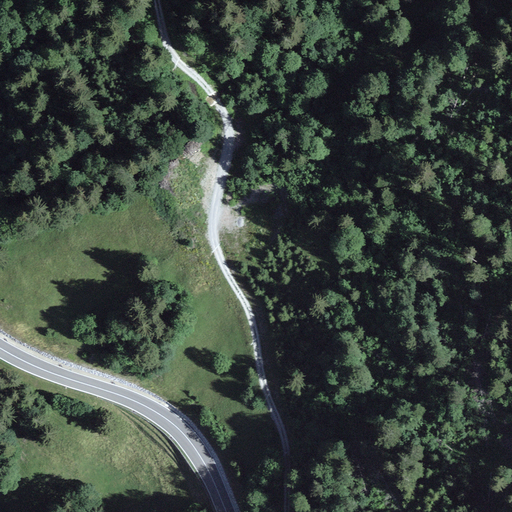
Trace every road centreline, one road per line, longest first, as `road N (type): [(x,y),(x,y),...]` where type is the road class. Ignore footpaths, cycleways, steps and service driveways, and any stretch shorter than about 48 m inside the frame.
road 1 (track): [(152,0),(173,58),(207,88),(226,127),(212,242),(248,321),(274,419),(282,511)]
road 2 (secondary): [(0,347),(162,416),(196,451),(226,511)]
